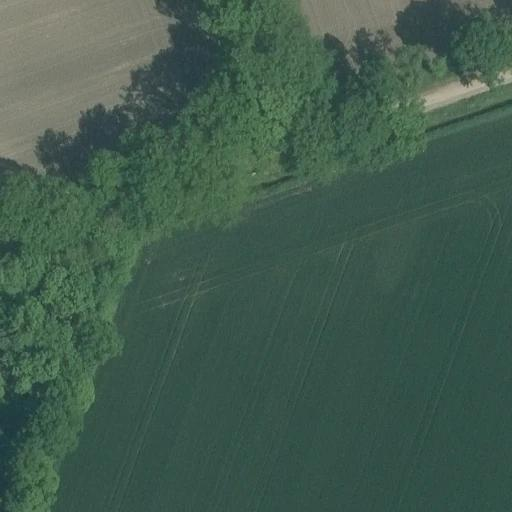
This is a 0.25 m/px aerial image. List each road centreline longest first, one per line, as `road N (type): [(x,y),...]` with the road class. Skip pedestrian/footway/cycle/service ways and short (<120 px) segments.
road 1 (unclassified): [(0,240),(289,141),(239,0)]
road 2 (track): [(511,65),(289,141)]
